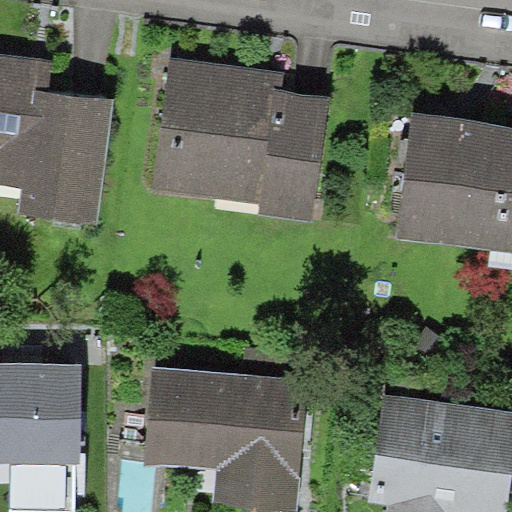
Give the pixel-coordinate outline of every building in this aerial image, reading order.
[(46,66),(0,59),(0,154),(15,156),(8,213),(98,225),(114,98),(43,89),(46,66)] [(279,74),(175,60),(158,187),(310,208),(324,97),(277,90),(279,74)] [(511,114),(408,104),(395,233),(511,244),(511,114)] [(57,350),(0,350),(0,443),(57,444),(57,350)] [(299,372),(149,359),(140,463),(214,469),(211,498),(288,505),(299,372)] [(504,511),(511,445),(511,414),(379,398),(367,499),(384,501),(382,511),(504,511)]
